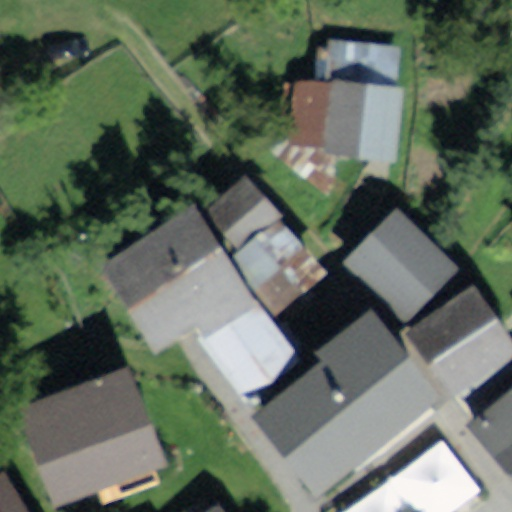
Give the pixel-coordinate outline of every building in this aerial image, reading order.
[(409,86),(294,72),(284,150),(400,164),(409,86)] [(287,210),(253,174),(220,205),(254,241),(287,210)] [(402,205),(350,260),(413,320),(465,265),(402,205)] [(165,352),(257,296),(203,206),(110,262),(165,352)] [(336,271),(291,216),(241,257),(286,312),(336,271)] [(511,326),(484,283),(420,323),(464,393),(511,362),(511,326)] [(253,403),(310,364),(267,302),(210,341),(253,403)] [(449,401),(379,307),(322,350),(329,360),(261,410),(324,494),(449,401)] [(135,357),(27,395),(63,498),(171,460),(135,357)] [(511,391),(476,420),(511,465),(511,391)] [(39,511),(1,454),(0,454),(0,511),(39,511)] [(235,511),(225,498),(206,511),(235,511)]
